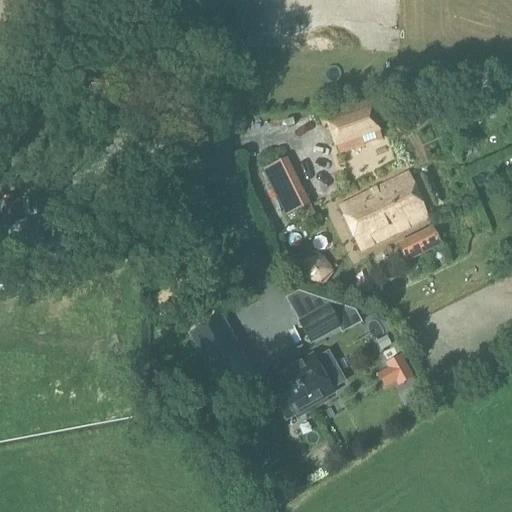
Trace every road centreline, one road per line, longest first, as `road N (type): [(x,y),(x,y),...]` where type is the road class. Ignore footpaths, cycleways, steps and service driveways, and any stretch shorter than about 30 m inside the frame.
road 1 (unclassified): [(268,286),(215,114),(225,0)]
road 2 (unknown): [(219,133),(197,161),(195,263),(241,327),(285,358)]
